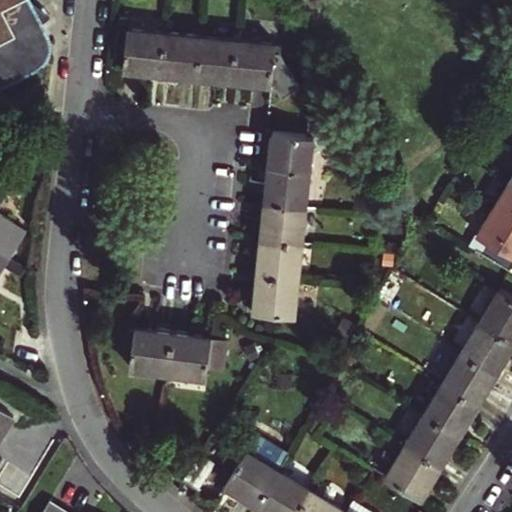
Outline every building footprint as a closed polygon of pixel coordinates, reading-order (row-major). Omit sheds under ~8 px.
[(0,0),(0,99),(44,77),(47,75),(51,69),(53,62),(52,55),(24,0),(0,0)] [(128,69),(167,73),(170,33),(132,28),(128,69)] [(167,73),(202,76),(205,36),(170,33),(167,73)] [(202,76),(239,80),(243,40),(205,36),(202,76)] [(239,80),(278,84),(288,97),(306,83),(282,52),(278,51),(279,44),(243,40),(239,80)] [(312,116),(310,135),(317,135),(341,137),(343,119),(312,116)] [(270,201),(310,204),(317,135),(310,135),(277,131),(270,201)] [(0,241),(21,254),(38,226),(1,204),(5,198),(9,201),(28,170),(1,154),(0,156),(0,241)] [(511,176),(498,201),(511,208),(511,176)] [(293,238),(307,239),(310,204),(270,201),(267,236),(293,238)] [(511,208),(498,201),(482,229),(491,234),(485,245),(511,259),(511,208)] [(263,270),(303,274),(307,239),(293,238),(267,236),(263,270)] [(0,241),(0,273),(7,278),(21,254),(0,241)] [(303,274),(263,270),(260,309),(300,313),(303,274)] [(511,289),(504,284),(485,317),(511,333),(511,289)] [(511,347),(511,333),(485,317),(467,347),(500,367),(511,347)] [(138,365),(175,369),(180,329),(142,324),(138,365)] [(180,329),(175,369),(213,373),(214,361),(231,363),(235,335),(180,329)] [(467,347),(449,377),(483,398),(500,367),(467,347)] [(449,377),(430,408),(465,429),(483,398),(449,377)] [(0,479),(13,460),(2,453),(25,416),(0,399),(0,479)] [(412,440),(446,460),(465,429),(430,408),(412,440)] [(233,481),(266,501),(287,466),(296,451),(267,433),(260,435),(254,446),(253,446),(232,480),(233,481)] [(426,494),(446,460),(412,440),(392,473),(426,494)] [(191,476),(205,486),(221,461),(207,452),(191,476)] [(318,484),(287,466),(266,501),(284,511),(301,511),(303,509),(318,484)] [(345,511),(351,504),(318,484),(303,509),(301,511),(345,511)] [(345,511),(388,511),(357,493),(351,504),(345,511)] [(75,511),(59,501),(51,511),(75,511)]
